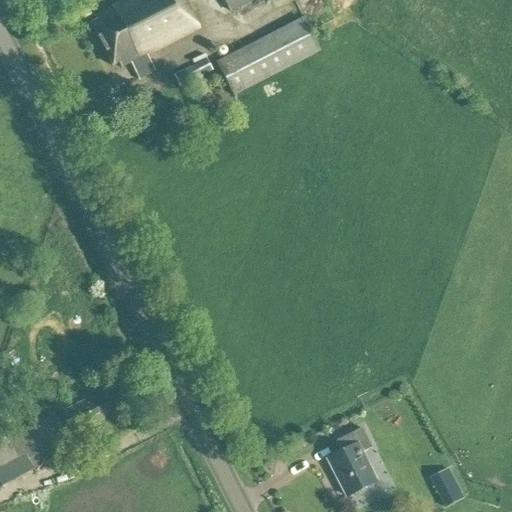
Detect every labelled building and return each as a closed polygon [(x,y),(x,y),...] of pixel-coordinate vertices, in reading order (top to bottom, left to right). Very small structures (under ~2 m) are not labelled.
[(156,73),(147,56),(199,30),(183,0),(128,0),(94,18),(96,23),(91,26),(112,68),(118,65),(121,70),(130,65),(139,82),(156,73)] [(255,0),(223,0),(231,13),(255,0)] [(234,97),(320,53),(303,20),(217,64),(234,97)] [(121,409),(113,392),(93,402),(91,399),(62,413),(74,436),(84,431),(87,438),(95,434),(92,427),(103,422),(101,419),(121,409)] [(57,449),(52,439),(59,435),(50,419),(0,444),(0,487),(1,489),(55,460),(51,452),(57,449)] [(365,489),(376,484),(361,455),(371,450),(361,430),(336,443),(342,454),(328,461),(347,498),(353,496),(356,498),(365,493),(365,489)] [(444,509),(463,499),(447,469),(428,479),(444,509)]
